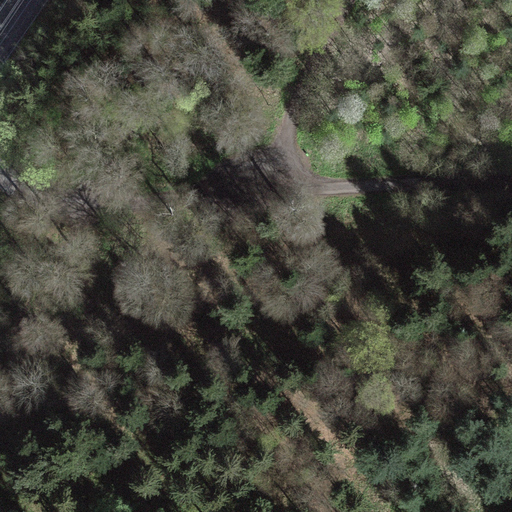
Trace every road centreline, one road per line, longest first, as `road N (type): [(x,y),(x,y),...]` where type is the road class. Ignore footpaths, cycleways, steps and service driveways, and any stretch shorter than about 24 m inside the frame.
road 1 (track): [(349,0),(287,124),(272,188),(511,182)]
road 2 (track): [(272,188),(87,206),(41,198),(0,176)]
